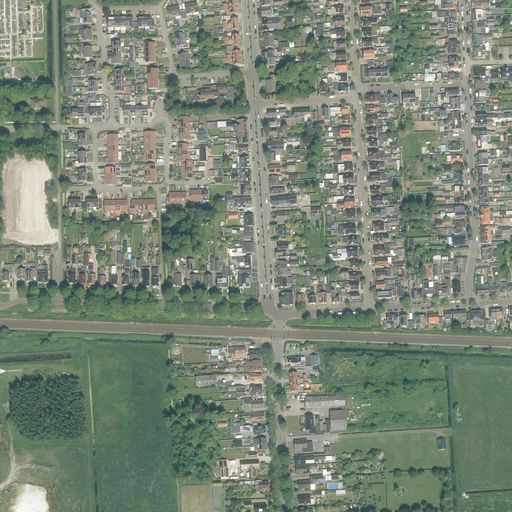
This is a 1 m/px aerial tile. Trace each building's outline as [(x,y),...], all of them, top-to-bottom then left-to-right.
[(472,1),(471,1),(472,9),(485,9),(486,10),(490,9),(500,9),(500,4),(489,4),(489,0),(472,1)] [(199,14),(202,13),(201,7),(198,8),(197,2),(191,4),(193,13),(198,12),(199,14)] [(186,11),(183,11),(185,20),(188,19),(187,15),(193,13),(191,4),(185,5),(186,11)] [(173,7),(175,17),(181,16),(182,20),(185,20),(183,11),(180,12),(179,6),(173,7)] [(267,8),(261,9),(262,17),(266,16),(266,17),(272,16),(272,15),(271,9),(271,7),(267,8)] [(331,7),(331,15),(336,15),(336,13),(343,13),(343,7),(331,7)] [(83,13),(83,19),(92,18),(91,13),(91,10),(80,10),(80,13),(83,13)] [(132,29),(136,29),(135,23),(132,23),(132,17),(126,17),(126,27),(132,27),(132,29)] [(135,23),(136,29),(139,29),(139,27),(145,27),(144,17),(138,17),(138,23),(135,23)] [(151,17),(144,17),(145,27),(149,27),(149,31),(154,31),(154,29),(154,27),(155,27),(154,20),(151,20),(151,17)] [(92,18),(83,19),(83,24),(85,24),(85,27),(91,27),(91,24),(92,24),(92,18)] [(281,18),(262,20),(263,32),(283,30),(283,29),(282,19),(281,19),(281,18)] [(80,36),(83,36),(92,36),(92,30),(91,30),(91,27),(85,27),(81,27),(82,30),(80,30),(80,36)] [(175,41),(185,39),(189,38),(187,32),(186,33),(185,30),(179,31),(180,34),(174,35),(175,41)] [(265,48),(274,47),(274,46),(273,41),(273,34),(263,34),(264,38),(265,48)] [(85,41),(85,44),(92,44),(91,41),(92,41),(92,36),(83,36),(84,41),(85,41)] [(119,42),(119,39),(113,39),(113,43),(112,43),(112,48),(121,48),(121,42),(119,42)] [(185,39),(175,41),(177,47),(182,46),(183,49),(189,48),(188,45),(187,45),(185,39)] [(92,44),(85,44),(81,44),(81,47),(80,47),(80,53),(84,53),(92,53),(92,47),(92,44)] [(458,46),(445,47),(445,49),(448,49),(448,54),(458,54),(458,46)] [(179,61),(189,59),(188,53),(190,53),(189,50),(183,51),(184,54),(178,55),(179,61)] [(263,60),(274,58),(274,51),(268,51),(268,53),(262,54),(263,60)] [(90,58),(90,61),(96,61),(96,58),(93,58),(92,53),(84,53),(84,59),(90,58)] [(113,68),(120,68),(119,64),(121,64),(121,59),(113,59),(113,60),(113,65),(113,68)] [(191,65),(189,59),(179,61),(181,67),(186,66),(187,69),(193,68),(192,64),(191,65)] [(90,65),(88,65),(84,65),(84,70),(97,70),(97,64),(96,64),(96,61),(90,61),(90,65)] [(381,70),(381,77),(388,77),(387,74),(393,74),(393,67),(387,68),(387,70),(385,70),(384,65),(382,65),(382,66),(380,66),(381,70)] [(278,74),(288,73),(297,72),(296,66),(278,68),(278,74)] [(375,71),(374,71),(370,71),(370,66),(368,66),(364,67),(364,71),(368,71),(369,78),(375,78),(375,71)] [(115,76),(123,76),(123,70),(120,71),(120,68),(113,68),(113,71),(115,71),(115,76)] [(511,68),(502,69),(502,78),(511,77),(511,68)] [(90,79),(96,78),(96,76),(97,76),(97,70),(84,70),(85,76),(86,76),(86,79),(90,79)] [(269,76),(270,81),(266,81),(266,89),(267,89),(267,93),(276,93),(275,83),(276,83),(276,76),(269,76)] [(96,78),(90,79),(90,82),(89,82),(89,88),(97,87),(97,82),(96,82),(96,78)] [(327,93),(327,85),(328,85),(328,82),(328,80),(322,80),(323,84),(320,85),(321,93),(327,93)] [(329,87),(334,87),(334,92),(338,91),(338,92),(348,92),(348,86),(338,86),(338,84),(332,84),(331,84),(328,85),(329,87)] [(187,89),(183,89),(184,96),(187,96),(187,109),(193,109),(193,101),(206,100),(206,99),(214,99),(215,110),(225,109),(225,103),(224,103),(224,97),(227,97),(227,99),(234,99),(234,93),(236,93),(235,87),(231,87),(231,85),(211,86),(204,87),(205,90),(200,90),(200,91),(196,91),(196,88),(187,89)] [(97,87),(89,88),(86,88),(86,93),(89,93),(90,93),(91,96),(97,96),(97,93),(97,87)] [(116,93),(116,96),(119,96),(122,96),(122,93),(124,93),(124,87),(115,87),(115,88),(115,93),(116,93)] [(444,95),(444,98),(458,97),(458,96),(460,96),(459,91),(458,91),(458,89),(445,90),(445,95),(444,95)] [(380,104),(385,104),(384,98),(376,98),(375,95),(370,96),(367,96),(367,98),(366,98),(366,102),(380,102),(380,104)] [(390,105),(390,110),(393,110),(393,105),(393,103),(398,103),(398,97),(393,97),(393,95),(388,95),(388,105),(390,105)] [(415,95),(409,95),(409,107),(412,107),(412,103),(415,103),(415,105),(419,105),(418,99),(415,99),(415,95)] [(438,95),(438,98),(438,102),(435,102),(435,106),(441,105),(441,102),(444,102),(444,100),(441,100),(440,95),(438,95)] [(24,105),(30,105),(30,109),(34,109),(34,110),(36,110),(36,109),(41,109),(41,105),(43,105),(43,103),(44,103),(44,101),(43,101),(43,100),(42,100),(42,99),(35,99),(35,100),(30,100),(30,96),(22,96),(23,99),(25,99),(25,101),(24,101),(24,105)] [(130,116),(129,106),(126,106),(126,103),(123,103),(123,102),(120,102),(120,109),(123,109),(123,117),(130,116)] [(141,106),(142,116),(148,116),(148,110),(151,110),(150,104),(147,104),(147,106),(141,106)] [(460,104),(451,105),(443,105),(443,109),(435,110),(435,113),(446,112),(446,109),(451,111),(460,110),(460,104)] [(102,106),(96,107),(96,117),(102,117),(102,114),(105,114),(105,108),(102,108),(102,106)] [(96,117),(96,107),(90,107),(90,108),(87,108),(87,114),(90,114),(90,117),(96,117)] [(330,117),(335,117),(335,114),(350,114),(349,108),(349,107),(341,108),(330,108),(330,117)] [(78,118),(78,110),(72,110),(72,108),(69,108),(69,114),(72,114),(72,118),(78,118)] [(84,114),(87,114),(87,108),(84,108),(84,110),(78,110),(78,118),(84,117),(84,114)] [(276,111),(268,111),(268,112),(267,113),(267,114),(268,115),(268,117),(273,117),(273,118),(275,118),(275,117),(276,117),(276,115),(280,114),(285,113),(285,109),(280,110),(280,111),(276,111)] [(291,111),(291,117),(292,119),(292,127),(295,127),(295,119),(298,118),(301,118),(302,122),(302,126),(305,126),(304,110),(304,109),(301,109),(301,110),(291,111)] [(451,121),(461,120),(460,112),(451,113),(451,116),(451,121)] [(278,126),(278,124),(286,123),(287,127),(292,127),(292,119),(289,119),(278,119),(278,120),(268,121),(268,126),(278,126)] [(461,120),(451,121),(448,121),(447,121),(447,123),(451,123),(452,130),(461,130),(461,120)] [(478,144),(487,144),(486,136),(477,137),(478,144)] [(378,140),(377,140),(368,141),(369,146),(377,146),(377,144),(383,144),(383,137),(378,138),(378,140)] [(86,141),(78,141),(78,146),(77,146),(77,150),(83,149),(83,147),(86,146),(86,141)] [(283,151),(283,144),(283,141),(268,142),(268,152),(275,152),(283,151)] [(460,143),(449,143),(450,151),(460,150),(460,149),(462,149),(461,144),(460,144),(460,143)] [(83,152),(83,149),(77,150),(74,150),(74,153),(74,155),(78,155),(78,158),(86,158),(86,152),(83,152)] [(276,156),(282,156),(285,156),(285,151),(283,151),(275,152),(275,154),(270,155),(270,162),(276,161),(276,156)] [(449,161),(451,161),(452,164),(457,164),(457,163),(462,163),(462,156),(456,157),(456,156),(447,156),(447,164),(450,164),(449,161)] [(77,167),(83,167),(83,164),(86,164),(86,158),(78,158),(79,162),(75,162),(75,167),(77,167)] [(341,169),(344,169),(344,171),(353,171),(353,165),(344,165),(338,165),(338,170),(338,174),(341,174),(341,169)] [(8,169),(1,169),(2,216),(10,215),(10,209),(15,209),(15,199),(20,198),(20,214),(22,214),(22,221),(31,221),(30,180),(41,180),(41,185),(49,185),(49,169),(41,169),(41,173),(29,174),(29,166),(21,166),(21,192),(14,193),(13,171),(8,171),(8,169)] [(280,166),(269,166),(270,174),(280,174),(280,166)] [(83,167),(77,167),(77,170),(79,170),(79,176),(87,176),(87,170),(83,170),(83,167)] [(87,182),(87,176),(79,176),(76,176),(76,179),(77,180),(78,185),(84,185),(84,182),(87,182)] [(251,195),(251,184),(241,184),(241,196),(251,195)] [(381,194),(380,192),(386,192),(385,188),(393,188),(393,184),(392,184),(385,185),(380,185),(380,188),(371,188),(371,194),(381,194)] [(296,204),(296,198),(296,196),(288,197),(271,198),(271,199),(270,199),(271,205),(271,206),(296,204)] [(252,206),(251,198),(246,198),(226,199),(226,203),(234,202),(237,202),(237,205),(238,205),(238,208),(246,207),(252,206)] [(75,208),(75,200),(69,201),(69,204),(66,204),(66,210),(69,210),(69,208),(75,208)] [(75,200),(75,208),(81,208),(81,210),(84,210),(84,204),(81,204),(81,200),(75,200)] [(93,208),(93,200),(87,200),(87,203),(84,204),(84,210),(87,209),(87,208),(93,208)] [(99,209),(102,209),(102,203),(99,203),(99,200),(93,200),(93,208),(96,208),(96,210),(99,210),(99,209)] [(385,210),(381,210),(372,211),(373,217),(381,217),(386,217),(386,215),(388,215),(388,213),(390,213),(390,211),(393,211),(393,208),(385,208),(385,210)] [(277,215),(276,215),(276,220),(277,220),(278,225),(283,224),(287,224),(286,222),(291,222),(290,212),(277,213),(277,215)] [(244,227),(253,226),(252,215),(244,216),(244,227)] [(291,230),(290,230),(286,230),(286,226),(281,227),(282,227),(276,228),(277,240),(282,239),(282,240),(287,240),(286,236),(291,236),(292,236),(292,235),(292,231),(291,230)] [(481,236),(491,235),(490,230),(495,230),(495,226),(490,227),(488,227),(481,227),(481,236)] [(491,243),(491,235),(481,236),(482,244),(489,243),(491,243)] [(464,236),(452,237),(453,245),(465,245),(465,243),(466,243),(466,238),(464,238),(464,236)] [(278,244),(278,250),(281,250),(286,250),(286,252),(289,251),(289,250),(292,249),(292,245),(297,245),(296,241),(290,241),(291,245),(289,245),(288,244),(278,244)] [(482,256),(498,255),(498,251),(495,251),(495,252),(493,252),(493,247),(487,248),(487,249),(482,249),(482,256)] [(236,256),(243,256),(242,254),(255,253),(254,248),(242,248),(242,253),(234,253),(234,257),(236,256)] [(342,261),(342,258),(353,257),(354,257),(358,257),(358,252),(341,254),(341,256),(339,256),(339,255),(332,256),(333,261),(342,261)] [(246,256),(243,256),(236,256),(236,260),(237,260),(238,263),(244,263),(245,266),(251,266),(251,259),(247,259),(246,256)] [(2,274),(2,276),(3,276),(3,281),(4,281),(4,282),(6,282),(6,281),(9,281),(9,274),(13,274),(13,265),(9,265),(9,268),(5,268),(5,273),(3,273),(3,274),(2,274)] [(25,279),(25,269),(20,269),(20,265),(14,265),(14,274),(18,274),(18,280),(25,279)] [(25,279),(25,282),(33,282),(33,276),(36,276),(36,269),(30,269),(26,269),(25,269),(25,279)] [(176,269),(170,269),(170,274),(172,274),(173,285),(175,285),(175,287),(182,286),(181,274),(178,275),(177,269),(176,269)] [(287,277),(287,275),(291,275),(291,271),(287,271),(287,269),(277,269),(278,272),(277,272),(277,276),(278,276),(278,277),(287,277)] [(391,270),(389,270),(388,270),(376,271),(375,272),(376,274),(376,277),(380,277),(380,278),(385,278),(385,277),(391,276),(391,270)] [(340,275),(345,274),(346,278),(350,277),(350,280),(351,280),(351,281),(353,280),(354,280),(359,279),(358,279),(359,278),(359,277),(358,276),(358,274),(348,274),(348,271),(340,272),(340,275)] [(199,275),(190,275),(191,287),(199,286),(199,275)] [(292,277),(292,278),(290,278),(290,277),(287,278),(278,278),(278,288),(289,287),(289,284),(287,284),(287,281),(291,281),(291,282),(293,282),(293,281),(296,280),(296,277),(292,277)] [(453,282),(452,283),(453,293),(457,293),(459,295),(461,292),(460,291),(460,282),(461,282),(461,277),(453,277),(453,282)] [(404,289),(401,289),(401,285),(400,285),(400,281),(403,281),(402,280),(403,280),(403,279),(395,280),(396,287),(395,287),(396,290),(398,290),(398,298),(400,298),(404,298),(404,289)] [(384,283),(376,283),(377,289),(384,289),(384,290),(389,290),(388,280),(384,281),(384,283)] [(446,285),(442,286),(442,293),(442,297),(449,297),(449,288),(450,288),(450,280),(446,280),(446,285)] [(428,282),(423,282),(423,289),(424,298),(435,298),(434,288),(429,289),(428,282)] [(331,294),(332,303),(339,303),(339,296),(335,296),(335,294),(334,291),(332,291),(331,284),(328,284),(329,294),(331,294)] [(346,290),(341,290),(341,297),(347,297),(347,298),(351,298),(351,301),(359,300),(360,299),(360,297),(359,297),(359,294),(347,295),(347,296),(346,296),(346,293),(346,290)] [(396,296),(396,290),(393,290),(391,290),(391,292),(377,293),(377,297),(377,299),(381,299),(388,299),(388,298),(392,298),(392,297),(396,296)] [(311,294),(311,292),(306,292),(306,296),(309,296),(309,297),(308,297),(309,304),(313,304),(313,305),(315,305),(315,304),(316,304),(316,297),(315,297),(315,294),(311,294)] [(326,294),(321,294),(321,292),(317,292),(318,294),(318,300),(319,299),(320,304),(321,304),(323,304),(327,304),(326,294)] [(281,306),(289,306),(288,295),(290,295),(290,293),(281,294),(281,298),(280,298),(280,302),(281,302),(281,306)] [(496,316),(497,320),(501,320),(501,326),(502,331),(506,331),(506,323),(505,319),(503,320),(503,318),(503,310),(495,310),(495,316),(496,316)] [(483,320),(482,320),(481,312),(470,312),(470,321),(470,327),(483,326),(483,320)] [(429,322),(438,322),(439,324),(442,324),(442,318),(438,318),(438,314),(428,315),(429,322)] [(400,327),(407,326),(407,329),(413,328),(413,322),(407,322),(407,316),(400,316),(400,327)] [(260,351),(249,352),(250,360),(260,359),(260,351)] [(319,365),(318,355),(311,356),(311,366),(319,365)] [(296,366),(305,366),(305,358),(288,358),(288,363),(292,363),(292,364),(296,363),(296,366)] [(246,367),(243,367),(244,371),(247,371),(247,372),(251,372),(262,371),(261,366),(261,361),(248,362),(246,363),(246,367)] [(256,374),(249,374),(249,382),(256,382),(256,381),(262,380),(262,375),(256,375),(256,374)] [(195,377),(196,387),(217,386),(216,375),(195,377)] [(305,397),(305,408),(321,408),(345,406),(345,395),(320,397),(305,397)] [(252,399),(246,400),(242,400),(242,404),(245,404),(245,405),(249,404),(249,406),(252,406),(252,409),(264,409),(263,401),(252,402),(252,399)] [(346,411),(330,411),(331,432),(347,431),(346,411)] [(252,414),(252,416),(250,416),(250,414),(242,415),(243,418),(250,419),(252,418),(252,422),(259,422),(259,421),(265,420),(264,414),(259,415),(258,414),(252,414)] [(314,429),(313,415),(306,416),(306,422),(305,422),(306,431),(309,431),(309,434),(316,434),(316,429),(314,429)] [(250,426),(244,426),(244,427),(244,430),(244,432),(251,431),(253,431),(254,435),(260,435),(260,434),(266,433),(265,427),(253,428),(253,425),(250,426)] [(312,442),(307,443),(306,439),(300,440),(300,441),(294,441),(295,449),(302,449),(303,453),(313,452),(312,442)] [(446,439),(437,440),(438,450),(446,449),(446,439)] [(325,457),(325,456),(295,458),(295,464),(314,463),(314,460),(326,459),(325,457)] [(219,461),(219,468),(219,469),(227,468),(226,460),(219,461)] [(249,468),(249,473),(248,473),(247,474),(247,477),(248,477),(255,477),(254,468),(259,468),(259,461),(241,462),(241,469),(249,468)] [(310,474),(310,470),(318,469),(318,465),(296,466),(296,475),(310,474)] [(298,485),(298,488),(298,489),(310,488),(310,485),(314,485),(314,483),(324,483),(323,476),(313,477),(313,482),(310,482),(310,481),(306,481),(306,482),(298,482),(298,485)] [(252,484),(255,484),(256,492),(260,492),(260,490),(269,489),(268,482),(262,483),(262,481),(255,481),(252,481),(252,484)] [(310,500),(310,495),(305,496),(305,497),(298,497),(299,504),(310,503),(314,503),(313,499),(310,500)]
